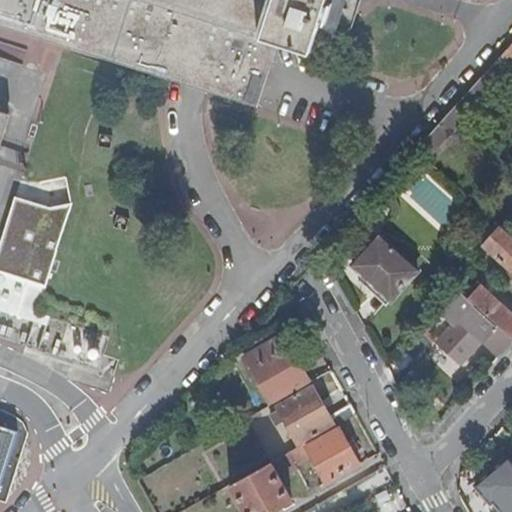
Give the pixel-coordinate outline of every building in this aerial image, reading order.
[(0,0),(0,31),(186,90),(252,110),(274,46),(255,40),(267,0),(0,0)] [(267,0),(255,40),(274,46),(304,56),(320,61),(325,43),(339,0),(267,0)] [(511,66),(511,43),(483,76),(492,84),(495,86),(511,66)] [(492,84),(483,76),(468,92),(449,113),(459,121),(492,84)] [(459,121),(449,113),(416,151),(425,158),(459,121)] [(15,198),(0,247),(0,273),(46,287),(73,203),(49,208),(15,198)] [(511,236),(501,227),(495,222),(490,228),(494,232),(482,245),(511,271),(511,236)] [(351,265),(389,300),(416,271),(378,236),(351,265)] [(426,246),(419,254),(437,271),(443,263),(426,246)] [(0,273),(0,312),(47,326),(49,317),(38,314),(46,287),(0,273)] [(459,318),(500,355),(501,353),(511,340),(511,315),(496,300),(474,281),(462,294),(457,289),(439,309),(454,323),(459,318)] [(418,331),(399,353),(410,363),(430,343),(418,331)] [(244,356),(270,404),(310,382),(282,334),(244,356)] [(355,413),(350,404),(328,416),(312,387),(278,407),(279,409),(270,414),(277,426),(285,421),(298,442),(332,423),(334,425),(355,413)] [(253,431),(246,419),(228,429),(235,441),(253,431)] [(422,422),(422,430),(433,430),(433,423),(422,422)] [(0,502),(6,505),(27,436),(0,427),(0,502)] [(305,447),(309,453),(326,482),(358,464),(338,428),(305,447)] [(305,447),(303,443),(287,452),(293,463),(309,453),(305,447)] [(278,457),(276,458),(285,474),(296,468),(293,463),(287,452),(278,457)] [(511,511),(511,463),(508,458),(479,487),(493,503),(496,501),(505,511),(511,511)] [(270,462),(229,485),(244,511),(266,511),(290,499),(270,462)] [(380,501),(388,496),(385,491),(377,496),(380,501)]
